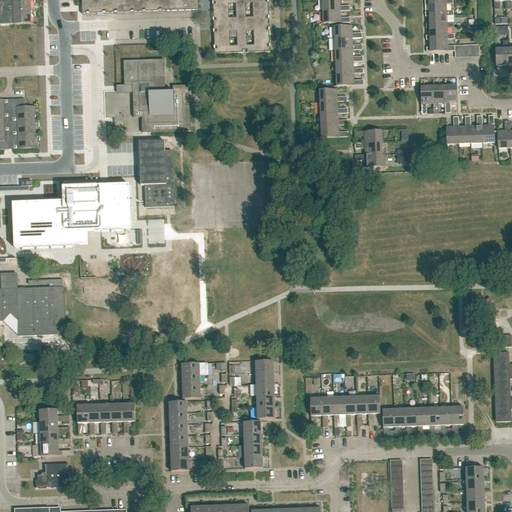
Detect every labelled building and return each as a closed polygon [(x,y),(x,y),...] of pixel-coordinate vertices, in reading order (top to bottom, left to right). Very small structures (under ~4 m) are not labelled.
[(0,0),(0,26),(14,26),(31,25),(30,0),(0,0)] [(81,0),(81,6),(82,15),(199,10),(198,0),(212,0),(214,30),(214,54),(242,53),(242,51),(246,51),(247,53),(270,52),(268,0),(81,0)] [(340,7),(340,1),(340,0),(323,1),(323,13),(340,12),(340,13),(350,12),(350,7),(340,7)] [(506,0),(494,0),(494,2),(495,2),(495,10),(500,10),(499,2),(506,2),(507,2),(506,0)] [(446,12),(446,5),(429,6),(429,13),(425,13),(425,18),(429,17),(447,17),(454,17),(453,12),(446,12)] [(340,19),(340,13),(340,12),(323,13),(323,25),(341,24),(350,24),(350,19),(340,19)] [(447,24),(447,17),(429,17),(430,25),(426,25),(426,29),(430,29),(447,29),(454,29),(454,23),(447,24)] [(352,39),(352,40),(362,39),(362,34),(352,35),(352,27),(335,28),(335,40),(352,39)] [(447,35),(447,29),(430,29),(430,37),(426,37),(426,41),(430,41),(447,40),(447,41),(454,40),(454,35),(447,35)] [(353,46),(352,40),(352,39),(335,40),(336,52),(353,51),(353,52),(363,51),(362,46),(353,46)] [(448,47),(447,41),(447,40),(430,41),(431,48),(427,49),(427,53),(431,53),(448,53),(448,52),(455,52),(455,47),(448,47)] [(508,49),(508,42),(503,42),(503,50),(496,50),(496,67),(504,67),(504,71),(509,71),(509,67),(508,67),(508,49)] [(353,58),(353,52),(353,51),(336,52),(336,64),(353,63),(363,63),(363,58),(353,58)] [(142,133),(191,132),(189,87),(173,87),(173,92),(165,93),(164,61),(124,62),(125,86),(132,86),(133,110),(141,110),(142,133)] [(353,70),(353,63),(336,64),(336,75),(354,75),(363,75),(363,70),(353,70)] [(354,82),(354,75),(336,75),(337,88),(354,87),(364,87),(364,81),(354,82)] [(445,105),(445,115),(450,114),(450,105),(457,104),(457,87),(445,88),(445,105)] [(426,105),(433,105),(433,88),(420,88),(421,106),(421,115),(421,116),(427,115),(426,105)] [(438,105),(445,105),(445,88),(433,88),(433,105),(433,115),(439,115),(438,105)] [(337,103),(347,103),(347,98),(337,98),(337,91),(320,91),(320,104),(337,103)] [(4,106),(3,101),(0,100),(0,115),(4,115),(8,115),(8,106),(4,106)] [(14,136),(18,136),(17,131),(13,131),(13,122),(17,122),(17,117),(13,117),(12,100),(3,101),(4,106),(8,106),(8,115),(4,115),(4,120),(8,120),(9,129),(4,129),(5,134),(9,134),(9,150),(14,150),(18,150),(18,145),(14,145),(14,136)] [(17,122),(34,122),(34,108),(25,108),(25,100),(12,100),(13,117),(17,117),(17,122)] [(338,110),(337,103),(320,104),(321,115),(338,115),(348,115),(348,110),(338,110)] [(0,115),(0,128),(4,129),(9,129),(8,120),(4,120),(4,115),(0,115)] [(338,122),(338,115),(321,115),(321,127),(338,127),(348,127),(348,121),(338,122)] [(482,127),(482,117),(477,117),(477,127),(471,128),(470,128),(471,145),(483,144),(482,127)] [(482,127),(483,144),(495,144),(494,127),(494,117),(489,117),(489,127),(482,127)] [(458,128),(459,128),(458,118),(453,118),(454,128),(446,129),(447,146),(459,145),(458,128)] [(470,128),(471,128),(470,118),(465,118),(465,128),(459,128),(458,128),(459,145),(471,145),(470,128)] [(35,135),(34,122),(17,122),(13,122),(13,131),(17,131),(18,136),(35,135)] [(510,132),(510,122),(505,123),(505,132),(498,133),(498,150),(510,149),(510,132)] [(339,133),(338,127),(321,127),(322,140),(339,139),(349,138),(348,133),(339,133)] [(9,150),(9,134),(5,134),(4,129),(0,128),(0,150),(4,151),(7,150),(9,150)] [(365,145),(382,144),(382,132),(364,132),(364,133),(354,133),(355,138),(365,138),(365,144),(365,145)] [(35,149),(35,135),(18,136),(14,136),(14,145),(18,145),(18,150),(35,150),(35,149)] [(165,152),(164,142),(139,143),(141,186),(145,186),(146,209),(175,208),(173,151),(165,152)] [(382,156),(382,144),(365,145),(365,144),(355,145),(355,150),(365,150),(365,156),(365,157),(382,156)] [(365,157),(365,156),(355,157),(355,162),(365,162),(366,169),(383,168),(385,168),(385,156),(382,156),(365,157)] [(42,203),(13,204),(15,249),(74,247),(73,232),(131,230),(129,185),(77,187),(78,202),(42,203)] [(19,337),(58,336),(58,328),(66,328),(64,291),(64,289),(64,288),(63,280),(54,281),(54,289),(25,290),(25,288),(19,288),(19,290),(18,290),(17,275),(1,275),(1,291),(0,290),(0,322),(3,322),(11,314),(18,321),(19,337)] [(493,302),(490,298),(481,306),(484,310),(493,302)] [(511,345),(511,336),(503,336),(503,347),(503,348),(511,347),(511,345)] [(51,362),(50,346),(42,346),(43,362),(51,362)] [(496,423),(511,422),(511,410),(511,365),(509,365),(509,353),(493,354),(496,423)] [(256,374),(274,374),(274,362),(256,363),(256,374)] [(200,365),(182,366),(182,377),(200,377),(208,377),(207,365),(200,365)] [(257,386),(275,385),(274,374),(256,374),(257,386)] [(72,377),(73,390),(78,390),(78,385),(86,385),(86,377),(72,377)] [(183,389),(201,388),(200,377),(182,377),(183,389)] [(288,381),(289,396),(311,395),(310,379),(288,381)] [(257,397),(275,397),(275,385),(257,386),(257,397)] [(201,388),(183,389),(183,400),(201,400),(201,388)] [(257,408),(275,408),(275,397),(257,397),(257,408)] [(368,397),(357,398),(357,416),(369,415),(368,397)] [(368,397),(369,415),(380,415),(380,397),(368,397)] [(328,417),(334,417),(334,398),(322,399),(323,417),(324,429),(329,429),(328,417)] [(339,416),(346,416),(345,398),(334,398),(334,417),(335,417),(335,428),(340,428),(339,416)] [(351,416),(357,416),(357,398),(345,398),(346,416),(347,428),(351,428),(351,416)] [(317,429),(316,417),(323,417),(322,399),(311,399),(311,418),(312,417),(312,429),(317,429)] [(169,415),(188,415),(187,403),(169,403),(169,415)] [(113,424),(124,423),(123,405),(112,406),(113,424)] [(123,405),(124,423),(136,423),(135,405),(123,405)] [(84,436),(83,425),(90,425),(89,406),(77,407),(78,425),(79,425),(79,436),(84,436)] [(90,425),(101,424),(101,406),(89,406),(90,425)] [(101,424),(113,424),(112,406),(101,406),(101,424)] [(451,408),(452,426),(464,426),(463,407),(451,408)] [(275,408),(257,408),(258,420),(276,420),(275,408)] [(429,409),(429,427),(441,427),(440,408),(429,409)] [(446,427),(452,426),(451,408),(440,408),(441,427),(442,439),(447,438),(446,427)] [(406,410),(407,428),(412,428),(418,428),(417,409),(406,410)] [(417,409),(418,428),(429,427),(429,409),(417,409)] [(384,429),(395,429),(395,410),(383,411),(384,429)] [(395,429),(407,428),(406,410),(395,410),(395,429)] [(40,423),(58,422),(58,411),(40,411),(40,423)] [(170,427),(188,426),(188,415),(169,415),(170,427)] [(41,435),(59,434),(58,422),(40,423),(41,435)] [(244,435),(262,435),(262,423),(243,423),(244,435)] [(170,438),(189,438),(188,426),(170,427),(170,438)] [(41,446),(59,445),(59,434),(41,435),(41,446)] [(244,447),(263,446),(262,435),(244,435),(244,447)] [(171,450),(189,449),(189,438),(170,438),(171,450)] [(59,445),(41,446),(41,458),(60,457),(59,445)] [(245,458),(263,458),(263,446),(244,447),(245,458)] [(171,461),(189,460),(189,449),(171,450),(171,461)] [(263,458),(245,458),(245,470),(264,470),(263,458)] [(189,460),(171,461),(172,473),(190,472),(189,460)] [(36,481),(36,490),(72,488),(71,472),(69,472),(69,465),(45,466),(45,475),(37,475),(37,481),(36,481)] [(466,481),(484,480),(484,468),(466,469),(466,481)] [(466,492),(485,491),(484,480),(466,481),(466,492)] [(467,503),(485,503),(485,491),(466,492),(467,503)] [(485,511),(485,503),(467,503),(467,511),(485,511)]
